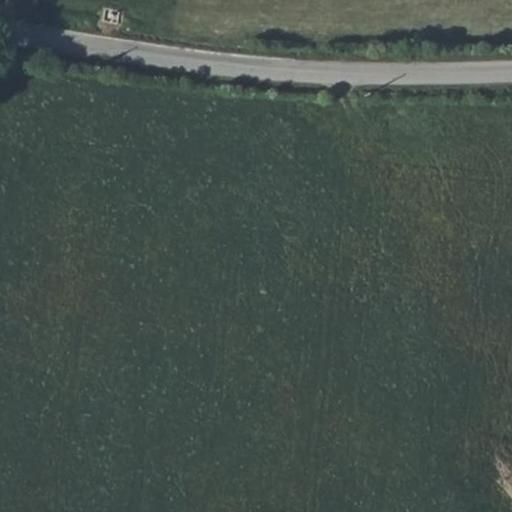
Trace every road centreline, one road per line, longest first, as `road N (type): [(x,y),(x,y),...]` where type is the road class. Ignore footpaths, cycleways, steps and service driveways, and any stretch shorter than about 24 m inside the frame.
road 1 (unclassified): [(511,70),(409,75),(186,65)]
road 2 (unclassified): [(0,31),(186,65)]
